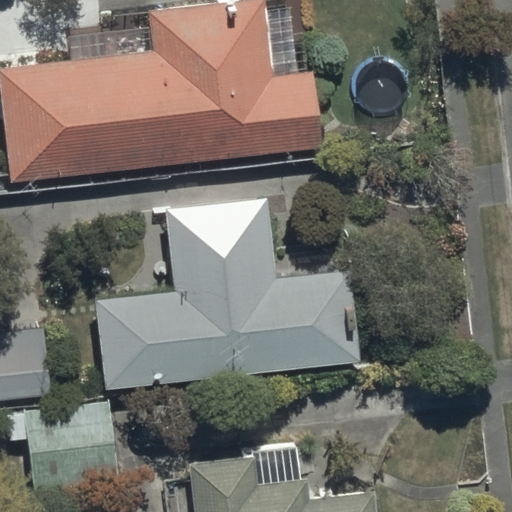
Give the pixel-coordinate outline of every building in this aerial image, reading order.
[(35,50),(0,53),(0,158),(1,168),(308,138),(300,58),(270,60),(264,0),(141,0),(145,39),(113,42),(111,14),(60,19),(62,35),(34,38),(35,50)] [(261,181),(158,192),(167,276),(88,285),(97,371),(354,343),(344,255),(269,263),(261,181)] [(44,317),(0,317),(0,387),(47,386),(44,317)] [(20,404),(3,405),(4,431),(22,430),(26,486),(124,481),(118,387),(20,392),(20,404)] [(292,435),(247,440),(181,447),(188,511),(373,511),(369,472),(303,479),(301,462),(295,463),(292,435)]
